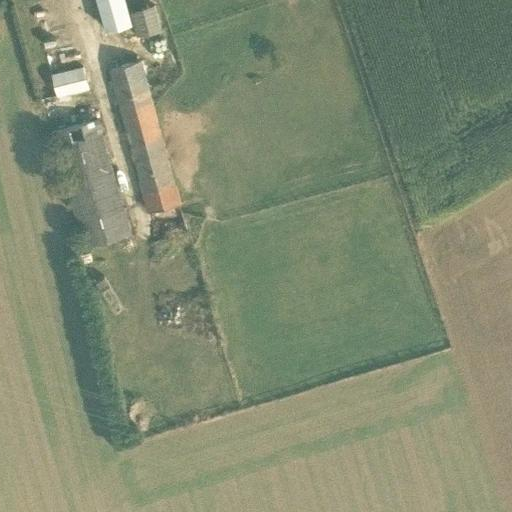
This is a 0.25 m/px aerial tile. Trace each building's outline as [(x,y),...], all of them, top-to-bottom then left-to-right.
[(99,0),(108,29),(130,23),(123,0),(99,0)] [(131,11),(137,36),(160,30),(154,5),(131,11)] [(108,69),(147,212),(181,203),(169,160),(141,60),(108,69)] [(52,74),(57,94),(58,97),(65,94),(89,88),(82,65),(52,74)] [(95,125),(93,120),(51,131),(83,247),(131,234),(99,124),(95,125)]
